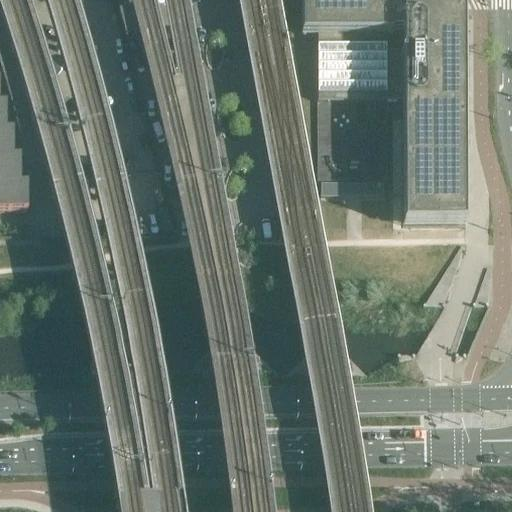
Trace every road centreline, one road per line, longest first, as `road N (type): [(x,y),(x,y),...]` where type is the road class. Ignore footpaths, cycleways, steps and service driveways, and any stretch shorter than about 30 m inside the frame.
road 1 (primary): [(511,399),(0,411)]
road 2 (primary): [(0,460),(511,449)]
road 3 (tertiary): [(509,0),(511,140)]
